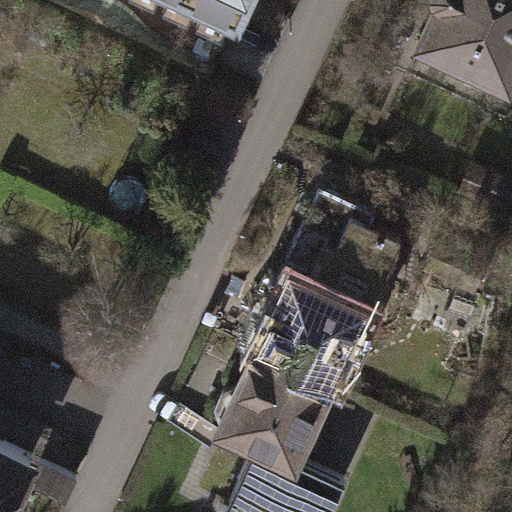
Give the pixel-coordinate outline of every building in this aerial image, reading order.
[(241,0),(202,0),(235,15),(241,0)] [(511,0),(438,0),(420,39),(506,78),(510,69),(511,68),(511,0)] [(272,308),(255,347),(327,381),(365,299),(385,308),(398,232),(370,219),(375,208),(328,187),(313,219),(301,214),(284,252),(312,265),(307,276),(291,268),(287,276),(272,277),(264,294),(272,308)] [(486,258),(440,238),(427,265),(473,285),(486,258)] [(294,453),(327,381),(255,347),(239,382),(223,385),(216,401),(222,418),(220,422),(255,439),(221,511),(326,511),(344,476),(294,453)] [(0,511),(29,451),(0,437),(0,511)] [(74,472),(40,457),(31,478),(64,493),(74,472)]
